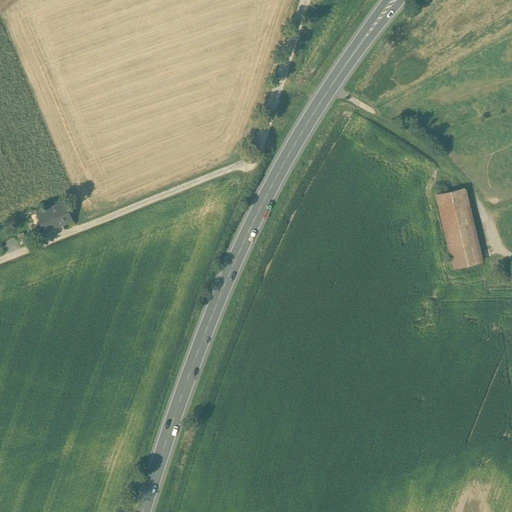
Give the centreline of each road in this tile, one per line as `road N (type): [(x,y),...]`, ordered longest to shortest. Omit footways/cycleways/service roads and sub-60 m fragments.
road 1 (primary): [(140,511),(231,265),(330,84),(392,0)]
road 2 (residential): [(0,257),(247,161),(306,0)]
road 3 (track): [(330,84),(457,175),(498,248),(511,257)]
